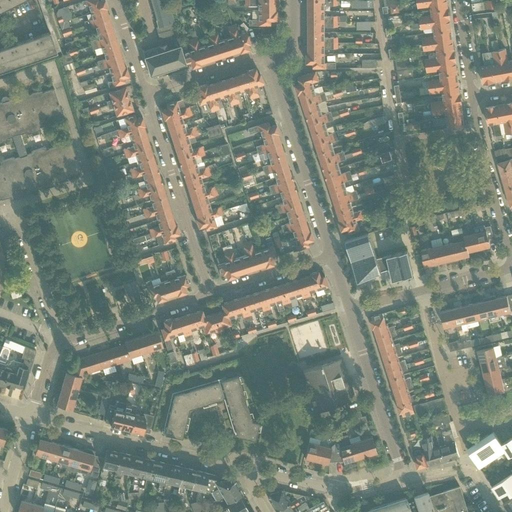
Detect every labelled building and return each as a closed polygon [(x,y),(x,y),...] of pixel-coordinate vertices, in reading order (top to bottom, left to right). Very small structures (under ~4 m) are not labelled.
[(0,0),(0,11),(22,0),(0,0)] [(37,0),(48,32),(49,31),(50,31),(52,38),(57,52),(61,51),(56,39),(43,0),(37,0)] [(88,6),(90,14),(106,9),(107,8),(104,0),(102,0),(98,1),(97,0),(86,0),(81,2),(83,7),(88,6)] [(150,0),(158,26),(156,27),(161,45),(144,51),(143,49),(142,50),(150,75),(186,64),(185,63),(182,52),(180,48),(181,47),(181,46),(180,46),(178,41),(179,41),(167,0),(150,0)] [(258,6),(258,13),(276,13),(276,11),(274,11),(274,0),(245,0),(245,6),(258,6)] [(367,0),(352,0),(352,8),(367,8),(373,8),(372,0),(367,0)] [(429,7),(430,11),(448,8),(446,0),(430,0),(416,2),(417,9),(429,7)] [(334,1),(308,1),(308,11),(325,11),(325,6),(338,6),(338,1),(334,1)] [(483,2),(471,3),(472,11),(484,9),(483,2)] [(418,16),(419,23),(449,19),(448,8),(430,11),(430,15),(418,16)] [(84,22),(86,26),(109,19),(106,9),(90,14),(92,19),(84,22)] [(69,11),(56,15),(56,17),(57,17),(58,23),(59,23),(63,21),(71,19),(69,11)] [(325,11),(308,11),(308,22),(334,22),(338,22),(338,17),(325,17),(325,11)] [(492,12),(483,13),(484,17),(489,17),(490,25),(493,25),(493,20),(492,16),(492,12)] [(276,13),(258,13),(258,20),(248,20),(249,25),(269,25),(269,20),(276,20),(276,13)] [(389,17),(390,27),(402,25),(401,16),(389,17)] [(95,27),(97,33),(112,28),(109,19),(86,26),(87,30),(95,27)] [(419,23),(411,25),(412,31),(420,30),(432,28),(433,32),(451,30),(449,19),(419,23)] [(67,20),(59,23),(61,31),(62,34),(71,31),(70,28),(67,20)] [(334,22),(308,22),(308,32),(324,32),(325,32),(325,27),(332,27),(338,27),(338,22),(334,22)] [(357,30),(371,30),(371,22),(357,22),(357,30)] [(235,24),(231,26),(239,51),(240,52),(249,49),(248,44),(250,43),(246,32),(239,35),(235,24)] [(230,37),(225,39),(230,54),(239,51),(231,26),(227,27),(230,37)] [(90,41),(92,45),(115,38),(112,28),(97,33),(98,39),(90,41)] [(422,38),(422,45),(452,40),(451,30),(433,32),(433,36),(422,38)] [(48,32),(34,37),(0,48),(0,72),(57,52),(52,38),(50,31),(49,31),(48,32)] [(216,31),(212,32),(220,57),(230,54),(225,39),(219,41),(216,31)] [(210,43),(206,45),(210,60),(220,57),(212,32),(207,34),(210,43)] [(324,32),(308,32),(308,42),(308,43),(338,43),(338,37),(324,37),(324,32)] [(196,37),(193,38),(201,63),(210,60),(206,45),(199,47),(196,37)] [(115,38),(92,45),(93,49),(101,47),(103,52),(118,47),(115,38)] [(191,49),(182,52),(185,63),(190,62),(192,68),(201,65),(200,63),(201,63),(193,38),(188,40),(191,49)] [(407,39),(395,41),(396,48),(408,46),(407,39)] [(435,50),(436,54),(454,51),(452,40),(422,45),(423,51),(435,50)] [(338,43),(308,43),(308,53),(308,54),(325,54),(325,53),(325,49),(334,49),(338,49),(338,43)] [(105,59),(97,61),(98,65),(122,58),(121,56),(118,47),(103,52),(105,59)] [(505,49),(499,50),(504,80),(511,78),(511,61),(511,60),(508,60),(505,49)] [(494,63),(490,64),(494,81),(504,80),(499,50),(492,51),(494,63)] [(424,59),(425,66),(455,62),(454,51),(436,54),(436,57),(424,59)] [(480,66),(483,83),(494,81),(490,64),(488,52),(482,53),(484,66),(480,66)] [(69,53),(60,56),(63,65),(72,62),(69,53)] [(308,54),(306,54),(306,63),(313,63),(313,68),(323,68),(336,68),(336,63),(325,63),(325,54),(308,54)] [(122,58),(98,65),(99,70),(108,67),(109,71),(109,73),(125,68),(124,66),(122,58)] [(407,58),(395,59),(397,70),(408,68),(407,58)] [(362,60),(362,68),(376,68),(376,60),(362,60)] [(72,62),(63,65),(66,71),(75,68),(72,62)] [(438,71),(439,75),(440,75),(457,72),(455,62),(425,66),(426,72),(438,71)] [(112,81),(107,82),(109,88),(115,86),(124,83),(123,78),(129,76),(126,67),(125,68),(109,73),(112,81)] [(246,71),(246,73),(254,98),(258,97),(255,87),(263,84),(259,73),(257,74),(255,68),(246,71)] [(408,68),(397,70),(398,79),(413,77),(412,68),(408,68)] [(300,84),(295,85),(298,95),(299,94),(299,93),(314,89),(312,83),(319,81),(316,71),(313,72),(298,77),(300,84)] [(427,80),(428,87),(458,83),(457,72),(440,75),(439,75),(440,79),(427,80)] [(246,73),(236,76),(241,91),(247,90),(250,99),(254,98),(246,73)] [(236,76),(227,79),(235,105),(239,103),(236,93),(241,91),(236,76)] [(227,79),(217,82),(222,98),(227,96),(231,106),(235,105),(227,79)] [(82,86),(85,94),(96,90),(94,82),(82,86)] [(207,84),(206,84),(215,111),(219,109),(216,100),(222,98),(217,82),(207,85),(207,84)] [(441,92),(442,96),(460,94),(458,83),(428,87),(429,94),(441,92)] [(215,111),(206,84),(198,87),(200,93),(196,95),(199,105),(208,102),(211,112),(215,111)] [(316,95),(323,92),(321,86),(314,89),(316,95)] [(0,290),(8,287),(7,285),(8,285),(6,277),(5,278),(4,276),(6,275),(6,272),(3,262),(5,261),(4,258),(5,258),(0,243),(0,199),(1,199),(1,200),(10,197),(11,199),(13,198),(13,199),(21,196),(24,195),(25,194),(25,193),(30,191),(37,188),(37,189),(42,187),(43,189),(44,188),(45,189),(55,185),(57,184),(56,182),(59,181),(66,179),(66,178),(69,177),(68,175),(70,175),(78,173),(77,172),(80,171),(76,160),(73,161),(72,157),(75,156),(71,144),(69,145),(68,144),(61,147),(60,148),(59,146),(56,147),(55,146),(48,148),(48,149),(46,150),(45,147),(43,147),(32,150),(33,151),(31,151),(31,153),(26,154),(20,134),(25,132),(25,134),(27,133),(27,134),(38,130),(39,129),(39,127),(48,124),(48,123),(51,122),(51,120),(52,120),(53,120),(60,118),(60,117),(62,117),(59,105),(56,106),(54,102),(57,101),(54,89),(51,90),(51,89),(44,92),(42,93),(41,91),(38,92),(38,91),(30,94),(31,94),(28,95),(28,92),(27,92),(26,93),(26,92),(15,96),(13,97),(14,98),(9,100),(2,103),(1,102),(0,102),(0,290)] [(106,102),(107,106),(129,99),(127,90),(121,91),(120,89),(108,92),(111,100),(106,102)] [(299,94),(302,103),(325,96),(325,93),(324,92),(323,92),(316,95),(314,89),(299,93),(299,94)] [(341,89),(332,92),(333,94),(334,97),(343,94),(341,89)] [(430,102),(431,109),(461,104),(460,94),(442,96),(442,100),(430,102)] [(302,103),(305,113),(327,106),(326,101),(327,100),(326,96),(325,96),(302,103)] [(129,99),(107,106),(108,109),(113,108),(116,116),(127,112),(127,110),(132,108),(129,99)] [(166,119),(166,120),(191,112),(189,107),(179,110),(176,101),(166,104),(168,108),(161,110),(164,119),(166,119)] [(419,110),(418,103),(403,105),(404,112),(419,110)] [(444,113),(445,117),(463,115),(461,104),(431,109),(432,115),(444,113)] [(507,104),(496,106),(499,123),(501,135),(505,134),(511,133),(507,104)] [(305,113),(309,123),(332,116),(331,112),(329,112),(327,106),(305,113)] [(499,123),(496,106),(485,108),(488,125),(493,124),(495,136),(501,135),(499,123)] [(347,109),(339,112),(340,117),(349,114),(347,109)] [(166,120),(169,130),(184,125),(182,118),(192,115),(191,112),(166,120)] [(120,129),(117,130),(118,134),(119,135),(144,127),(143,126),(145,126),(142,117),(136,119),(134,114),(125,117),(124,118),(117,120),(120,129)] [(445,117),(433,119),(434,126),(446,124),(446,129),(447,129),(464,126),(463,115),(445,117)] [(309,123),(312,133),(327,128),(325,122),(333,120),(332,116),(309,123)] [(369,121),(363,124),(364,128),(368,127),(384,123),(383,117),(369,121)] [(259,130),(262,139),(277,134),(277,133),(279,133),(276,124),(269,126),(268,122),(247,128),(249,133),(259,130)] [(219,124),(205,128),(209,138),(222,134),(221,129),(219,124)] [(169,130),(172,139),(197,131),(196,126),(186,129),(184,125),(169,130)] [(312,133),(315,143),(338,135),(337,131),(336,132),(334,126),(327,128),(312,133)] [(129,135),(131,142),(132,142),(147,137),(144,127),(119,135),(119,138),(129,135)] [(172,139),(175,149),(190,144),(188,138),(198,135),(197,131),(172,139)] [(255,147),(257,152),(281,144),(277,134),(262,139),(264,144),(255,147)] [(338,135),(315,143),(318,152),(333,148),(331,142),(339,139),(338,135)] [(123,150),(125,155),(150,147),(147,137),(132,142),(131,142),(133,146),(123,150)] [(175,149),(178,159),(203,151),(202,146),(192,149),(190,144),(175,149)] [(230,153),(227,144),(219,146),(222,155),(230,153)] [(266,152),(268,159),(284,154),(281,144),(257,152),(258,155),(266,152)] [(150,147),(125,155),(126,158),(127,158),(129,163),(137,161),(138,161),(153,156),(150,147)] [(494,150),(497,160),(506,157),(504,147),(494,150)] [(318,152),(321,162),(344,155),(343,151),(335,154),(333,148),(318,152)] [(178,159),(181,169),(197,164),(195,158),(205,155),(203,151),(178,159)] [(389,152),(380,155),(382,163),(392,160),(389,152)] [(262,166),(263,171),(287,163),(284,154),(268,159),(270,164),(262,166)] [(321,162),(324,172),(339,167),(338,162),(346,159),(344,155),(321,162)] [(129,169),(131,174),(156,166),(153,156),(138,161),(139,166),(129,169)] [(111,158),(104,160),(107,167),(113,165),(111,158)] [(497,163),(500,172),(511,168),(511,158),(511,159),(497,163)] [(197,164),(181,169),(184,178),(210,170),(208,166),(205,167),(203,162),(197,164)] [(273,172),(274,178),(290,173),(287,163),(263,171),(264,175),(273,172)] [(142,175),(144,181),(159,176),(156,166),(131,174),(132,178),(142,175)] [(324,172),(327,182),(351,174),(350,171),(341,173),(339,167),(324,172)] [(511,168),(500,172),(502,180),(511,177),(511,168)] [(184,178),(188,188),(203,183),(201,178),(211,175),(210,170),(184,178)] [(268,186),(269,190),(293,182),(290,173),(274,178),(276,183),(268,186)] [(327,182),(331,192),(346,187),(344,181),(352,179),(351,174),(327,182)] [(394,174),(383,178),(385,186),(397,182),(394,174)] [(136,189),(137,194),(162,186),(159,176),(144,181),(146,186),(136,189)] [(511,177),(502,180),(505,189),(511,186),(511,177)] [(279,192),(281,197),(296,192),(293,182),(269,190),(271,194),(279,192)] [(188,188),(191,198),(216,190),(215,186),(205,189),(203,183),(188,188)] [(148,195),(150,200),(165,195),(162,186),(137,194),(138,198),(148,195)] [(331,192),(334,202),(357,194),(356,190),(348,193),(346,187),(331,192)] [(116,189),(109,192),(110,192),(113,202),(119,200),(117,194),(121,193),(119,188),(116,189)] [(191,198),(194,207),(209,203),(208,198),(218,195),(216,190),(191,198)] [(274,206),(275,209),(299,202),(296,192),(281,197),(283,203),(274,206)] [(334,202),(337,211),(352,206),(350,202),(359,199),(357,194),(334,202)] [(142,209),(143,213),(169,205),(165,195),(150,200),(152,206),(142,209)] [(285,211),(287,216),(302,211),(299,202),(275,209),(277,214),(285,211)] [(194,207),(197,217),(222,209),(221,206),(211,209),(209,203),(194,207)] [(246,203),(230,208),(233,211),(237,210),(249,214),(246,203)] [(155,215),(156,220),(172,215),(169,205),(143,213),(145,218),(155,215)] [(337,211),(340,221),(365,213),(364,209),(354,213),(352,206),(337,211)] [(197,218),(196,219),(199,228),(205,226),(206,230),(216,227),(217,227),(223,224),(220,215),(224,214),(222,209),(197,217),(197,218)] [(281,225),(282,228),(305,221),(302,211),(287,216),(289,223),(281,225)] [(340,221),(338,222),(341,231),(348,229),(349,233),(359,230),(356,221),(367,217),(365,213),(340,221)] [(148,229),(149,233),(175,224),(172,215),(156,220),(158,226),(148,229)] [(292,231),(293,235),(308,230),(305,221),(282,228),(283,234),(292,231)] [(133,237),(149,233),(146,223),(130,228),(133,237)] [(175,224),(149,233),(150,234),(151,237),(156,236),(159,245),(175,240),(173,236),(179,234),(177,225),(175,225),(175,224)] [(486,231),(475,233),(479,249),(479,252),(486,250),(487,249),(486,247),(490,246),(489,240),(489,238),(488,239),(488,237),(493,236),(490,226),(486,227),(485,227),(486,231)] [(308,230),(293,235),(296,245),(291,246),(293,251),(308,246),(306,242),(313,240),(310,231),(309,231),(308,230)] [(368,233),(345,240),(358,279),(390,269),(392,279),(413,274),(407,251),(376,258),(368,233)] [(452,235),(454,243),(458,258),(469,256),(464,236),(463,233),(452,235)] [(475,233),(464,236),(469,256),(468,252),(479,249),(475,233)] [(144,235),(132,239),(134,245),(136,252),(142,250),(140,243),(146,241),(144,235)] [(250,241),(246,242),(254,269),(264,266),(259,250),(254,252),(250,241)] [(268,247),(259,250),(264,266),(265,267),(274,264),(272,258),(276,257),(271,241),(266,243),(268,247)] [(246,254),(240,256),(245,272),(254,269),(246,242),(242,243),(246,254)] [(454,243),(443,245),(447,261),(450,260),(450,262),(452,263),(458,261),(458,258),(454,243)] [(443,245),(432,248),(436,264),(447,261),(443,245)] [(432,248),(421,251),(424,266),(428,265),(428,267),(430,268),(436,266),(436,264),(432,248)] [(231,249),(228,250),(236,275),(245,272),(240,256),(234,258),(231,249)] [(236,275),(228,250),(227,250),(223,251),(226,262),(217,264),(220,274),(225,273),(227,279),(236,277),(235,275),(236,275)] [(152,256),(133,262),(135,268),(138,267),(137,264),(149,260),(150,263),(154,262),(152,256)] [(135,269),(132,270),(137,286),(144,284),(138,267),(135,268),(135,269)] [(174,270),(170,271),(177,294),(177,295),(186,292),(184,286),(189,285),(186,275),(176,278),(174,270)] [(167,280),(160,282),(160,283),(165,298),(166,297),(177,294),(170,271),(165,273),(167,280)] [(318,271),(309,274),(310,276),(314,290),(316,297),(325,294),(325,293),(329,291),(324,276),(320,277),(318,271)] [(310,276),(300,279),(307,302),(312,301),(309,292),(314,290),(310,276)] [(151,280),(145,281),(146,284),(147,288),(150,297),(155,296),(157,302),(165,299),(166,299),(166,298),(165,298),(160,282),(158,278),(151,280)] [(300,279),(290,282),(294,296),(294,297),(301,295),(303,303),(307,302),(300,279)] [(134,281),(127,283),(132,295),(138,292),(134,281)] [(290,282),(280,285),(287,308),(292,307),(297,305),(294,297),(294,296),(290,282)] [(280,285),(270,288),(275,303),(278,311),(284,310),(287,308),(280,285)] [(270,288),(260,291),(268,314),(268,315),(272,313),(270,305),(275,303),(270,288)] [(9,292),(12,299),(21,296),(19,289),(9,292)] [(260,291),(251,295),(255,309),(261,307),(264,316),(268,315),(268,314),(260,291)] [(251,295),(241,298),(248,320),(248,321),(253,319),(250,311),(255,309),(251,295)] [(509,295),(495,299),(499,315),(511,312),(509,304),(511,303),(509,295)] [(488,301),(484,301),(488,317),(499,315),(495,299),(495,296),(488,297),(487,299),(488,301)] [(241,298),(231,301),(236,316),(242,314),(244,322),(248,321),(248,320),(241,298)] [(231,301),(221,304),(223,311),(228,325),(233,324),(231,317),(236,316),(231,301)] [(484,301),(473,304),(477,320),(488,317),(484,301)] [(333,302),(320,306),(322,313),(335,308),(333,302)] [(473,304),(462,307),(466,323),(477,320),(473,304)] [(451,309),(455,325),(457,332),(463,330),(463,332),(468,331),(466,323),(462,307),(451,309)] [(444,328),(455,325),(451,309),(440,312),(444,328)] [(202,310),(192,313),(197,328),(202,327),(204,333),(205,333),(209,332),(209,331),(204,317),(202,310)] [(223,311),(214,314),(221,337),(225,335),(223,327),(228,325),(223,311)] [(192,313),(183,316),(190,339),(194,338),(193,337),(199,335),(197,328),(192,313)] [(373,320),(370,321),(372,329),(374,328),(374,329),(387,325),(386,323),(385,323),(382,313),(372,316),(373,320)] [(214,314),(204,317),(209,331),(209,332),(214,330),(217,337),(217,338),(221,337),(214,314)] [(183,316),(173,319),(178,334),(183,333),(185,340),(185,341),(190,339),(183,316)] [(165,327),(161,329),(164,338),(167,349),(172,347),(169,337),(178,334),(173,319),(172,320),(172,318),(163,321),(165,327)] [(374,329),(377,337),(395,331),(393,325),(388,327),(387,325),(374,329)] [(237,330),(228,333),(230,339),(239,337),(237,330)] [(157,331),(146,335),(151,350),(162,347),(157,331)] [(395,331),(377,337),(379,346),(393,341),(392,336),(396,335),(395,331)] [(146,335),(135,338),(140,354),(151,350),(146,335)] [(124,342),(125,344),(126,344),(130,357),(140,354),(135,338),(124,342)] [(23,352),(24,346),(6,339),(2,346),(22,354),(23,352)] [(393,341),(379,346),(382,354),(400,348),(399,343),(394,344),(393,341)] [(450,352),(457,350),(461,349),(459,341),(448,344),(450,352)] [(125,344),(111,349),(116,364),(131,359),(130,357),(126,344),(125,344)] [(477,347),(480,362),(496,358),(493,347),(492,347),(491,344),(477,347)] [(35,351),(24,346),(23,352),(34,356),(35,351)] [(400,348),(382,354),(385,362),(398,358),(397,354),(402,352),(400,348)] [(111,349),(97,353),(102,369),(116,364),(111,349)] [(206,358),(203,349),(198,351),(201,360),(206,358)] [(173,351),(166,354),(170,363),(176,361),(173,351)] [(32,362),(34,356),(23,352),(22,354),(21,358),(32,362)] [(73,361),(73,363),(82,371),(83,370),(86,369),(87,374),(102,369),(97,353),(82,358),(73,361)] [(194,362),(191,353),(182,356),(185,365),(194,362)] [(480,362),(483,372),(499,369),(506,367),(504,356),(496,358),(480,362)] [(355,399),(349,381),(341,358),(302,371),(316,412),(355,399)] [(398,358),(385,362),(387,370),(406,365),(404,360),(399,361),(398,358)] [(66,372),(63,383),(78,387),(81,377),(81,376),(82,371),(73,363),(70,373),(66,372)] [(387,370),(390,379),(404,374),(402,371),(407,369),(406,365),(387,370)] [(0,369),(0,384),(4,385),(4,384),(13,387),(12,388),(13,388),(14,385),(23,388),(28,370),(19,367),(16,374),(11,373),(11,370),(10,368),(6,367),(4,368),(3,371),(0,369)] [(499,369),(483,372),(486,384),(501,380),(499,369)] [(158,370),(156,380),(162,381),(164,372),(158,370)] [(404,374),(390,379),(393,387),(411,381),(410,377),(405,379),(404,374)] [(221,381),(237,437),(255,441),(259,423),(251,422),(238,376),(221,381)] [(501,380),(486,384),(488,395),(504,391),(502,381),(501,380)] [(393,387),(395,395),(409,391),(408,388),(413,387),(411,381),(393,387)] [(164,435),(182,439),(189,409),(188,407),(193,406),(194,408),(223,399),(218,382),(174,395),(164,435)] [(63,383),(59,394),(75,398),(78,387),(63,383)] [(306,390),(298,392),(302,402),(309,400),(306,390)] [(408,391),(395,395),(398,404),(398,405),(410,401),(417,399),(416,398),(415,394),(410,396),(409,391),(408,391)] [(75,398),(59,394),(56,405),(72,409),(75,398)] [(429,413),(446,408),(443,397),(426,401),(429,413)] [(105,422),(105,423),(111,424),(110,426),(121,428),(121,424),(126,404),(121,402),(116,401),(115,406),(109,404),(108,408),(107,413),(105,422)] [(398,405),(397,405),(399,413),(402,412),(403,416),(414,413),(411,405),(410,401),(398,405)] [(421,403),(413,405),(415,414),(423,411),(424,414),(429,413),(426,401),(421,403)] [(121,428),(130,430),(134,414),(129,413),(131,405),(126,404),(121,428)] [(352,413),(354,419),(361,417),(359,411),(352,413)] [(134,414),(130,430),(142,433),(143,432),(149,433),(153,416),(144,414),(139,415),(134,414)] [(448,414),(431,418),(433,424),(434,426),(450,421),(448,414)] [(361,417),(354,419),(356,425),(367,422),(365,416),(361,417)] [(349,417),(342,420),(344,426),(351,423),(349,417)] [(321,426),(313,429),(315,434),(322,432),(321,426)] [(445,445),(439,446),(444,461),(459,457),(453,438),(452,433),(451,430),(441,432),(442,435),(445,445)] [(481,439),(480,440),(492,458),(504,450),(505,450),(502,446),(493,432),(488,435),(487,434),(481,438),(481,439)] [(344,442),(334,443),(335,450),(335,462),(343,462),(343,463),(355,459),(350,444),(347,434),(342,436),(344,442)] [(430,435),(420,438),(424,451),(426,456),(429,466),(444,461),(439,446),(434,448),(430,435)] [(34,454),(46,458),(50,442),(47,441),(47,440),(46,438),(40,436),(34,454)] [(362,440),(361,440),(365,456),(376,452),(371,437),(362,440)] [(505,444),(502,446),(505,450),(504,450),(509,457),(510,456),(511,454),(511,437),(504,443),(505,444)] [(361,440),(350,444),(355,459),(365,456),(361,440)] [(480,440),(467,449),(470,454),(479,467),(480,467),(479,466),(492,458),(480,440)] [(46,458),(56,461),(61,445),(50,442),(46,458)] [(308,442),(304,458),(316,461),(319,445),(318,445),(308,442)] [(56,461),(67,464),(72,448),(61,445),(56,461)] [(319,445),(316,461),(327,463),(327,462),(335,462),(335,450),(330,450),(331,448),(319,445)] [(67,464),(78,467),(83,451),(72,448),(67,464)] [(103,459),(100,474),(101,479),(105,480),(106,475),(108,468),(115,470),(119,452),(106,449),(105,452),(103,459)] [(414,459),(417,469),(428,466),(425,456),(423,452),(420,453),(419,449),(414,451),(416,455),(415,455),(416,458),(414,459)] [(78,467),(77,471),(97,477),(101,459),(102,457),(94,455),(95,452),(88,450),(86,451),(86,452),(83,451),(78,467)] [(122,472),(128,473),(132,455),(119,452),(115,470),(113,478),(115,483),(119,484),(122,472)] [(132,481),(138,483),(144,458),(132,455),(128,473),(134,475),(132,481)] [(146,477),(152,479),(157,461),(144,458),(138,483),(138,486),(138,492),(138,496),(142,495),(146,477)] [(156,490),(163,492),(169,464),(157,461),(152,479),(159,480),(156,490)] [(171,483),(178,485),(183,467),(169,464),(163,492),(169,493),(171,483)] [(184,486),(191,488),(195,470),(183,467),(178,485),(176,495),(182,496),(184,486)] [(28,476),(39,479),(41,473),(30,470),(28,476)] [(196,502),(190,503),(192,511),(200,511),(204,510),(201,501),(204,491),(203,491),(207,473),(196,470),(195,470),(191,488),(197,490),(195,499),(196,502)] [(203,491),(204,491),(205,491),(209,492),(215,501),(223,497),(226,503),(242,494),(235,481),(232,479),(215,483),(216,475),(207,473),(203,491)] [(42,480),(50,482),(52,476),(44,474),(42,480)] [(511,474),(491,487),(499,498),(508,492),(510,495),(511,494),(511,475),(511,474)] [(26,485),(37,488),(39,482),(27,479),(26,485)] [(64,486),(72,488),(74,483),(65,480),(64,486)] [(88,480),(84,494),(92,497),(96,482),(88,480)] [(40,489),(47,491),(49,485),(42,483),(40,489)] [(49,485),(47,491),(55,493),(57,487),(49,485)] [(369,510),(362,511),(472,511),(473,511),(474,511),(473,510),(467,511),(466,511),(463,502),(458,488),(459,487),(459,486),(444,491),(442,492),(443,492),(443,493),(429,497),(427,491),(413,496),(415,502),(408,504),(407,503),(406,498),(369,510)] [(62,495),(69,497),(71,491),(63,489),(62,495)] [(304,500),(298,504),(295,499),(288,503),(281,490),(268,494),(268,497),(276,511),(303,511),(306,510),(309,509),(304,500)] [(55,493),(47,491),(43,507),(46,508),(51,498),(56,500),(58,494),(55,493)] [(69,497),(58,494),(56,500),(68,503),(69,497)] [(511,511),(511,497),(503,504),(508,511),(511,511)] [(118,500),(115,507),(125,510),(128,499),(118,500)] [(158,505),(151,506),(152,511),(155,511),(163,511),(163,503),(163,499),(157,500),(158,505)] [(244,511),(247,510),(240,499),(227,507),(227,506),(217,511),(244,511)] [(17,511),(29,511),(32,504),(21,500),(17,511)] [(82,507),(90,509),(91,503),(83,501),(82,507)] [(318,511),(328,511),(329,511),(323,501),(309,509),(306,510),(307,511),(313,511),(318,509),(319,511),(318,511)]
